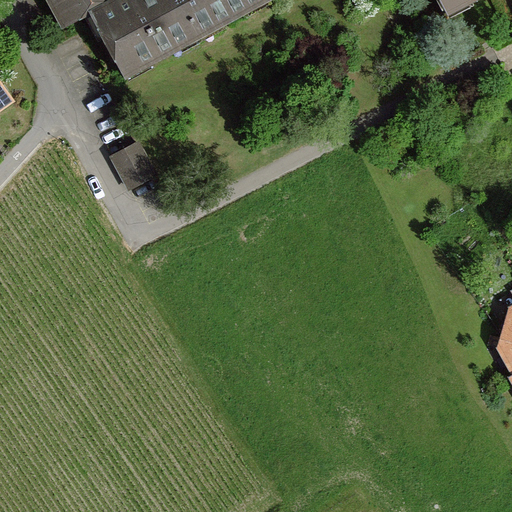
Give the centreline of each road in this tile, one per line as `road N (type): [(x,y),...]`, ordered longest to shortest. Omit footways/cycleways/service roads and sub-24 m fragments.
road 1 (residential): [(63,108),(138,239),(494,56)]
road 2 (residential): [(5,0),(63,108)]
